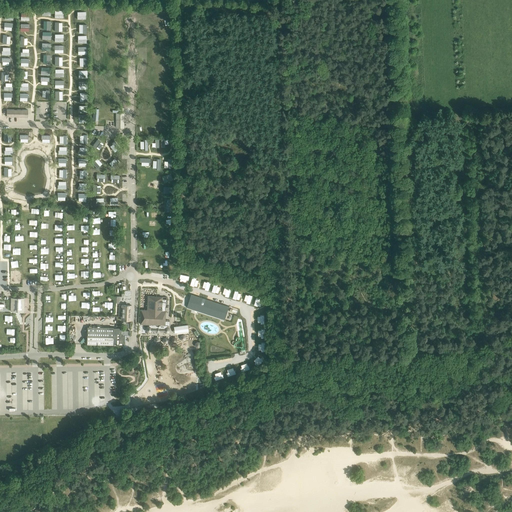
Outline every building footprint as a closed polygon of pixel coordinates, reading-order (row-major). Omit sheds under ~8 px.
[(96,32),(90,32),(91,37),(104,35),(103,25),(95,26),(96,32)] [(11,36),(16,36),(16,26),(7,26),(7,30),(10,30),(11,36)] [(20,26),(20,36),(28,36),(28,26),(20,26)] [(22,55),(22,60),(31,60),(31,51),(28,51),(28,55),(22,55)] [(4,64),(16,64),(16,53),(11,53),(11,56),(7,56),(7,60),(4,60),(4,64)] [(118,60),(123,60),(123,56),(110,55),(109,67),(118,67),(118,60)] [(148,102),(149,90),(142,90),(142,97),(138,97),(138,102),(148,102)] [(161,100),(166,100),(166,90),(155,90),(155,97),(161,97),(161,100)] [(22,97),(22,91),(20,91),(19,100),(29,100),(30,97),(22,97)] [(109,92),(109,103),(119,103),(120,92),(109,92)] [(11,106),(16,106),(16,95),(7,96),(7,103),(11,103),(11,106)] [(111,116),(111,113),(115,112),(115,108),(103,108),(103,116),(111,116)] [(124,128),(124,112),(116,112),(115,127),(124,128)] [(89,145),(89,142),(79,142),(79,150),(84,150),(84,145),(89,145)] [(172,173),(163,176),(165,183),(174,180),(172,173)] [(114,175),(115,183),(124,183),(124,179),(120,179),(120,175),(114,175)] [(3,193),(7,197),(12,190),(8,186),(3,193)] [(31,188),(28,191),(34,198),(38,195),(31,188)] [(210,280),(208,290),(218,293),(219,289),(224,290),(223,293),(241,297),(243,293),(250,294),(251,290),(239,287),(238,291),(228,289),(229,285),(210,280)] [(191,294),(187,307),(222,319),(223,319),(225,319),(229,306),(228,305),(227,305),(207,299),(191,294)] [(141,310),(140,324),(165,325),(168,325),(169,325),(170,321),(165,321),(165,311),(166,299),(162,299),(162,297),(156,297),(154,297),(154,296),(148,296),(147,310),(141,310)] [(11,298),(11,311),(24,311),(24,298),(11,298)] [(122,305),(121,320),(131,320),(131,305),(122,305)] [(87,327),(86,345),(113,345),(113,327),(87,327)] [(245,362),(235,364),(238,373),(254,370),(251,360),(245,361),(245,362)] [(211,372),(212,382),(234,379),(234,374),(232,375),(230,365),(226,366),(227,371),(225,371),(225,377),(221,378),(219,370),(211,372)] [(165,385),(155,388),(159,399),(168,396),(165,385)]
